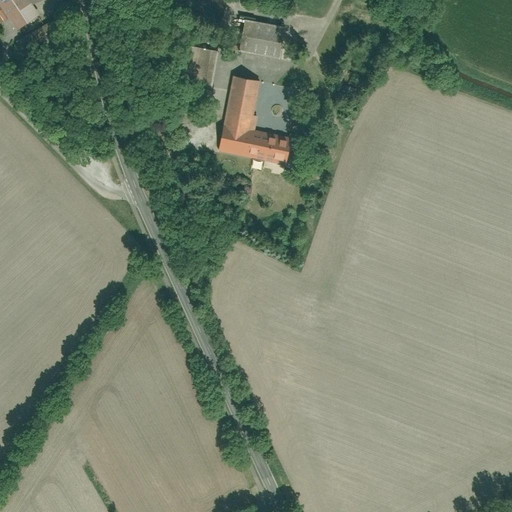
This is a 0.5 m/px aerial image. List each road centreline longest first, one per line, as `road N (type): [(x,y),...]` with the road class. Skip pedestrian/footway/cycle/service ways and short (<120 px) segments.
road 1 (tertiary): [(130,190),(277,511)]
road 2 (tertiary): [(84,0),(101,97),(130,190)]
road 3 (residential): [(130,190),(102,188),(0,87)]
